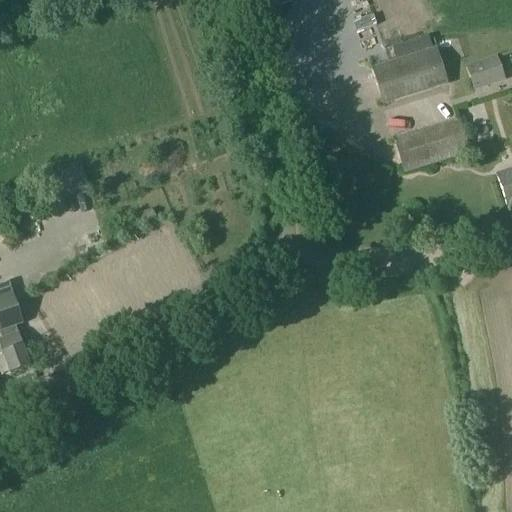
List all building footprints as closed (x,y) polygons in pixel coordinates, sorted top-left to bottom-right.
[(326,23),(314,26),(315,31),(303,34),(310,59),(334,52),(326,23)] [(363,31),(344,33),(347,54),(366,51),(363,31)] [(296,63),(308,61),(303,35),(291,37),(296,63)] [(395,60),(432,48),(428,36),(391,48),(395,60)] [(370,69),(382,106),(447,86),(435,48),(370,69)] [(464,68),(473,92),(505,81),(496,56),(464,68)] [(469,153),(458,118),(393,138),(404,173),(469,153)] [(82,166),(39,178),(46,199),(88,185),(82,166)] [(511,168),(496,174),(511,226),(511,168)] [(37,263),(41,274),(57,268),(54,258),(37,263)] [(0,339),(0,349),(1,354),(8,375),(29,368),(15,327),(26,323),(23,315),(19,316),(11,293),(0,296),(0,334),(2,339),(0,339)]
